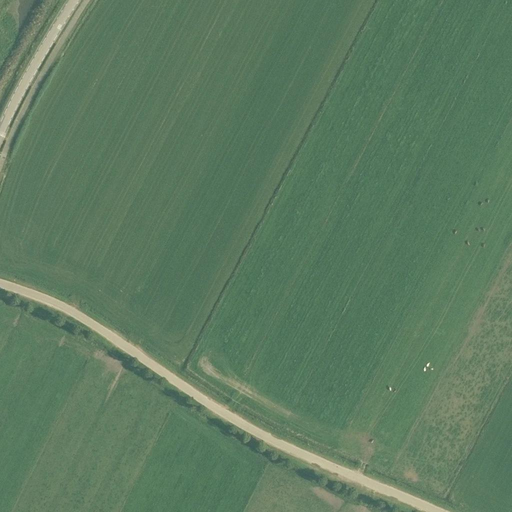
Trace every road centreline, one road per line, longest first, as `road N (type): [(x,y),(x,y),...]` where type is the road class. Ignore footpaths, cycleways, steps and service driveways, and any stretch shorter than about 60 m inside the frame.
road 1 (unclassified): [(431,511),(230,417),(105,333),(0,285)]
road 2 (tertiary): [(0,133),(71,0)]
